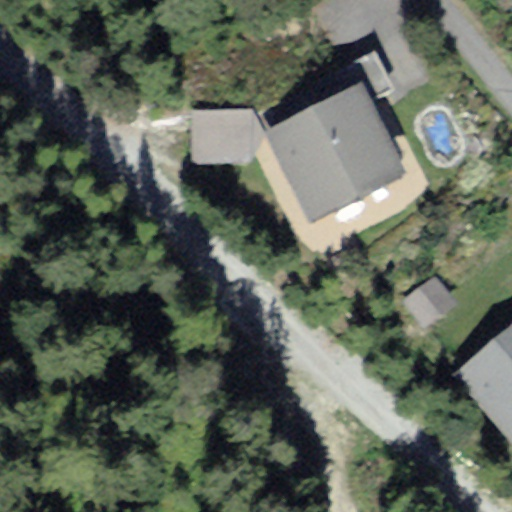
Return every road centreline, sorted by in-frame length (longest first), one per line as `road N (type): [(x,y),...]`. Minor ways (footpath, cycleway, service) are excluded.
road 1 (track): [(0,49),(312,360)]
road 2 (track): [(312,360),(484,511)]
road 3 (track): [(352,511),(312,360)]
